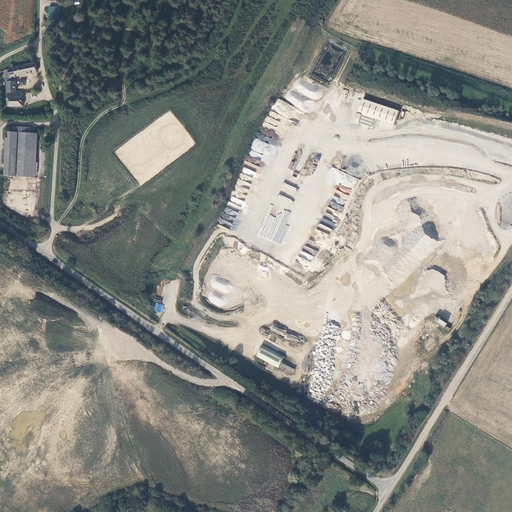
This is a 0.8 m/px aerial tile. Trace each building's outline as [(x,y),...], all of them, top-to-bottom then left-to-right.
[(48,20),(59,20),(59,6),(48,6),(48,20)] [(9,79),(35,72),(33,64),(7,70),(7,71),(2,73),(4,79),(8,78),(9,79)] [(8,107),(23,107),(21,91),(15,92),(14,83),(6,83),(8,107)] [(400,111),(364,98),(359,113),(363,114),(360,123),(371,127),(374,118),(395,125),(400,111)] [(9,127),(9,140),(30,141),(30,128),(9,127)] [(29,177),(30,141),(9,140),(6,140),(5,176),(29,177)] [(242,209),(257,165),(245,161),(241,173),(240,172),(229,205),(242,209)] [(319,229),(328,234),(330,230),(331,230),(334,224),(324,219),(319,229)] [(263,222),(258,236),(280,244),(286,228),(280,226),(279,227),(263,222)] [(307,239),(299,256),(311,262),(317,250),(311,247),(314,242),(307,239)] [(162,313),(164,305),(156,302),(154,310),(162,313)] [(434,321),(444,328),(447,323),(437,316),(434,321)] [(285,356),(263,344),(257,356),(279,368),(285,356)]
